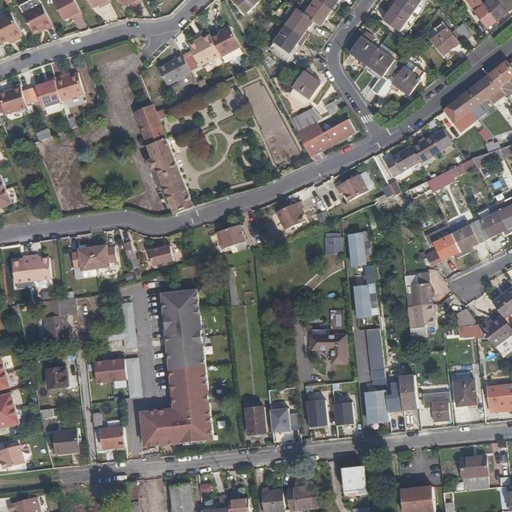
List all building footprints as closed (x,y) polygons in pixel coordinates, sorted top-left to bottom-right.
[(57,0),(55,1),(65,20),(71,17),(74,16),(75,18),(83,14),(75,0),(57,0)] [(108,0),(88,0),(92,8),(102,4),(103,6),(110,2),(108,0)] [(235,0),(248,13),(261,0),(235,0)] [(304,0),(299,9),(306,14),(315,0),(304,0)] [(332,15),(336,10),(321,0),(315,0),(306,14),(315,20),(323,25),(330,14),(332,15)] [(321,0),(336,10),(340,4),(339,3),(341,0),(321,0)] [(394,0),(394,1),(413,15),(423,0),(394,0)] [(489,27),(498,20),(485,4),(481,0),(480,0),(472,6),(489,27)] [(511,0),(490,0),(485,4),(498,20),(511,9),(511,4),(511,3),(511,0)] [(401,31),(413,15),(394,1),(389,7),(392,10),(385,19),(401,31)] [(24,14),(34,34),(46,28),(47,30),(54,26),(43,5),(24,14)] [(287,13),(293,17),(299,9),(293,5),(287,13)] [(306,32),(315,20),(306,14),(299,9),(293,17),(287,26),(306,38),(309,34),(306,32)] [(13,16),(0,23),(0,40),(2,44),(9,41),(13,39),(14,42),(24,37),(13,16)] [(450,52),(466,40),(457,29),(452,32),(444,22),(436,29),(440,34),(433,40),(448,60),(453,55),(450,52)] [(463,24),(457,29),(466,40),(467,41),(473,36),(463,24)] [(222,55),(222,57),(241,46),(230,26),(222,30),(224,32),(220,34),(213,38),(222,55)] [(302,43),(306,38),(287,26),(270,49),(289,61),(299,48),(297,46),(300,42),(302,43)] [(360,64),(365,68),(379,49),(373,44),(377,39),(366,32),(351,53),(362,61),(360,64)] [(201,66),(222,55),(213,38),(210,34),(204,38),(199,40),(198,39),(188,44),(192,51),(201,66)] [(399,54),(383,43),(379,49),(365,68),(380,79),(372,91),(378,95),(389,80),(384,77),(396,60),(395,59),(399,54)] [(192,51),(183,55),(192,71),(201,66),(192,51)] [(183,55),(182,53),(175,57),(176,59),(159,68),(168,85),(192,71),(183,55)] [(397,78),(393,75),(389,80),(378,95),(386,100),(394,89),(397,91),(399,88),(410,95),(426,73),(410,61),(397,78)] [(511,66),(510,65),(507,61),(442,112),(452,126),(455,123),(462,118),(469,127),(478,120),(479,121),(480,120),(481,119),(480,117),(485,112),(480,105),(489,98),(495,106),(507,96),(510,100),(511,98),(511,90),(506,95),(501,88),(510,81),(511,79),(511,66)] [(322,83),(305,71),(294,87),(311,99),(322,83)] [(85,94),(79,73),(56,81),(62,101),(85,94)] [(62,101),(56,81),(55,78),(47,81),(48,83),(45,84),(22,91),(25,100),(27,105),(41,100),(44,108),(63,102),(62,101)] [(511,90),(511,83),(510,81),(501,88),(506,95),(511,90)] [(22,91),(20,85),(13,87),(14,89),(0,94),(6,111),(7,115),(28,108),(27,105),(25,100),(22,91)] [(327,106),(331,115),(341,110),(336,101),(327,106)] [(165,188),(171,202),(190,194),(157,112),(155,105),(136,114),(152,154),(146,156),(159,190),(165,188)] [(314,108),(292,120),(299,132),(324,119),(314,108)] [(469,127),(462,118),(455,123),(462,133),(469,127)] [(351,120),(324,134),(305,145),(312,157),(357,132),(351,120)] [(318,123),(299,133),(305,145),(324,134),(318,123)] [(50,128),(38,132),(40,140),(52,137),(50,128)] [(487,128),(480,131),(485,141),(492,138),(487,128)] [(421,160),(423,162),(441,152),(433,137),(414,148),(421,160)] [(511,154),(511,145),(499,150),(503,158),(511,154)] [(387,162),(395,176),(421,160),(414,148),(413,146),(387,162)] [(478,167),(503,158),(499,150),(474,158),(478,166),(478,167)] [(454,178),(478,166),(474,158),(467,162),(451,170),(454,178)] [(454,178),(451,170),(438,177),(441,184),(454,178)] [(0,174),(0,208),(12,203),(1,175),(0,174)] [(358,178),(335,191),(339,198),(342,197),(343,196),(345,199),(348,205),(367,195),(358,178)] [(437,185),(434,178),(428,182),(431,188),(437,185)] [(397,181),(383,187),(388,198),(402,192),(397,181)] [(428,182),(401,195),(405,206),(415,202),(414,200),(433,192),(431,188),(428,182)] [(511,198),(497,205),(500,211),(511,233),(511,232),(511,198)] [(280,211),(289,229),(310,220),(307,214),(304,209),(306,208),(307,207),(303,200),(280,211)] [(505,236),(511,233),(500,211),(492,215),(489,209),(479,214),(482,220),(477,223),(486,241),(503,233),(505,236)] [(328,211),(318,214),(321,222),(331,220),(328,211)] [(467,251),(486,241),(477,223),(453,234),(464,256),(468,253),(467,251)] [(453,234),(449,226),(427,237),(431,245),(436,243),(439,250),(445,261),(456,256),(458,259),(464,256),(453,234)] [(214,233),(218,251),(242,245),(238,228),(214,233)] [(363,234),(350,235),(354,267),(367,265),(363,234)] [(343,255),(343,238),(341,238),(327,238),(327,254),(343,255)] [(123,245),(127,259),(134,257),(130,242),(123,245)] [(109,247),(109,243),(94,245),(96,270),(112,269),(111,264),(109,247)] [(96,270),(94,245),(85,246),(79,247),(79,252),(73,253),(75,269),(81,268),(82,272),(84,272),(84,276),(87,278),(97,277),(96,270)] [(118,263),(116,246),(109,247),(111,264),(118,263)] [(153,251),(157,265),(178,260),(175,246),(153,251)] [(441,263),(445,261),(439,250),(435,251),(441,263)] [(434,267),(441,263),(435,251),(425,256),(427,258),(434,267)] [(41,257),(41,254),(32,255),(36,280),(56,278),(53,256),(44,257),(41,258),(41,257)] [(36,280),(32,255),(24,256),(25,259),(25,260),(22,260),(13,261),(16,283),(36,280)] [(428,265),(434,267),(427,258),(424,261),(428,265)] [(366,266),(366,283),(376,283),(376,265),(366,266)] [(233,268),(229,268),(233,306),(239,306),(236,275),(234,275),(233,268)] [(409,308),(433,305),(430,274),(418,275),(418,276),(419,285),(413,286),(414,296),(407,296),(409,308)] [(419,285),(418,276),(405,277),(406,287),(413,286),(419,285)] [(369,286),(356,288),(360,319),(373,317),(369,286)] [(511,287),(493,302),(498,309),(511,297),(511,287)] [(198,290),(163,294),(175,409),(142,413),(146,447),(214,440),(198,290)] [(505,318),(511,312),(511,297),(498,309),(502,314),(505,318)] [(120,304),(123,330),(106,331),(107,341),(124,340),(125,349),(138,348),(133,303),(120,304)] [(415,336),(427,335),(426,328),(436,327),(434,312),(438,312),(437,305),(433,305),(409,308),(412,337),(415,336)] [(73,315),(72,307),(70,309),(67,311),(66,311),(65,311),(62,311),(57,309),(44,307),(48,344),(69,341),(66,316),(73,315)] [(476,322),(467,310),(459,314),(460,328),(464,327),(476,326),(476,322)] [(103,315),(104,324),(113,323),(112,314),(103,315)] [(511,326),(505,318),(502,314),(493,321),(490,324),(488,322),(488,321),(480,327),(486,335),(487,337),(496,348),(510,338),(511,336),(511,326)] [(478,325),(476,322),(476,326),(477,336),(477,338),(487,337),(486,335),(480,327),(478,325)] [(464,327),(465,337),(477,336),(476,326),(464,327)] [(347,363),(347,336),(313,336),(313,349),(334,349),(334,363),(347,363)] [(382,336),(369,337),(372,370),(385,369),(382,336)] [(502,356),(511,349),(511,340),(510,338),(496,348),(502,356)] [(44,349),(31,351),(33,367),(44,366),(43,358),(45,358),(44,349)] [(422,361),(421,353),(417,354),(414,354),(415,362),(422,361)] [(0,358),(0,390),(12,388),(4,358),(0,358)] [(126,359),(128,380),(130,398),(143,397),(139,358),(126,359)] [(126,359),(96,363),(98,383),(128,380),(126,359)] [(67,387),(65,368),(49,369),(51,389),(67,387)] [(393,383),(402,382),(401,377),(401,373),(392,374),(393,383)] [(404,406),(419,404),(416,375),(401,377),(402,382),(404,406)] [(478,404),(476,379),(456,381),(458,407),(478,404)] [(402,382),(393,383),(394,395),(388,395),(389,409),(389,413),(405,411),(404,406),(402,382)] [(511,385),(489,388),(491,412),(511,410),(511,385)] [(450,392),(425,395),(427,408),(433,407),(435,422),(450,420),(449,406),(452,405),(450,392)] [(0,397),(0,429),(22,424),(13,394),(0,397)] [(385,422),(390,422),(389,413),(389,409),(387,409),(385,395),(376,396),(377,409),(384,408),(385,422)] [(325,400),(307,402),(309,427),(328,425),(325,400)] [(352,402),(334,404),(336,426),(354,424),(352,402)] [(267,433),(265,407),(247,409),(250,435),(267,433)] [(289,408),(270,410),(272,433),(291,431),(289,414),(289,408)] [(384,408),(377,409),(367,410),(368,426),(372,425),(372,431),(380,431),(379,425),(384,424),(385,434),(392,434),(390,422),(385,422),(384,408)] [(46,418),(55,417),(54,410),(46,411),(46,418)] [(289,414),(291,431),(300,430),(299,413),(289,414)] [(95,426),(103,425),(102,414),(94,414),(95,426)] [(104,449),(127,447),(125,428),(102,430),(104,449)] [(80,451),(78,431),(56,433),(58,453),(80,451)] [(0,449),(18,444),(16,439),(0,444),(0,449)] [(0,451),(0,460),(1,460),(4,470),(25,464),(20,446),(0,451)] [(462,459),(466,491),(490,488),(487,456),(462,459)] [(361,495),(369,494),(365,466),(344,469),(347,497),(361,495)] [(209,491),(208,482),(200,483),(201,492),(209,491)] [(140,501),(138,483),(127,484),(129,502),(140,501)] [(194,511),(191,485),(171,487),(174,511),(194,511)] [(414,488),(414,490),(402,491),(404,511),(435,511),(433,487),(421,489),(421,487),(419,486),(416,486),(414,488)] [(318,487),(290,490),(292,502),(293,511),(297,511),(320,508),(318,487)] [(264,511),(286,511),(285,503),(284,490),(263,493),(264,511)] [(219,497),(223,510),(231,509),(231,508),(227,495),(219,497)] [(41,511),(37,496),(9,503),(11,511),(17,510),(17,511),(41,511)] [(251,511),(250,499),(230,501),(231,508),(231,509),(230,511),(251,511)] [(141,511),(140,501),(129,502),(108,505),(108,511),(141,511)] [(296,511),(297,511),(293,511),(292,502),(285,503),(286,511),(296,511)] [(446,511),(455,511),(454,503),(445,504),(446,511)]
